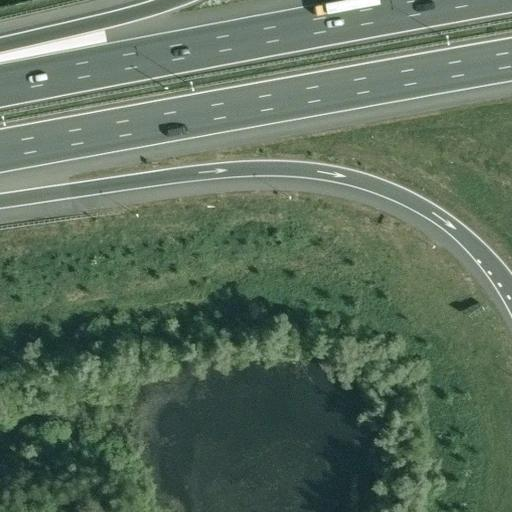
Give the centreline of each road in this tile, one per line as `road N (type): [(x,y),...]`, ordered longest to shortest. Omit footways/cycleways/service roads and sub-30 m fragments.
road 1 (motorway): [(0,202),(207,172),(345,177),(395,194),(459,232),(511,295)]
road 2 (motorway): [(0,155),(511,61)]
road 3 (motorway): [(470,0),(0,86)]
road 4 (motorway): [(176,0),(0,44)]
